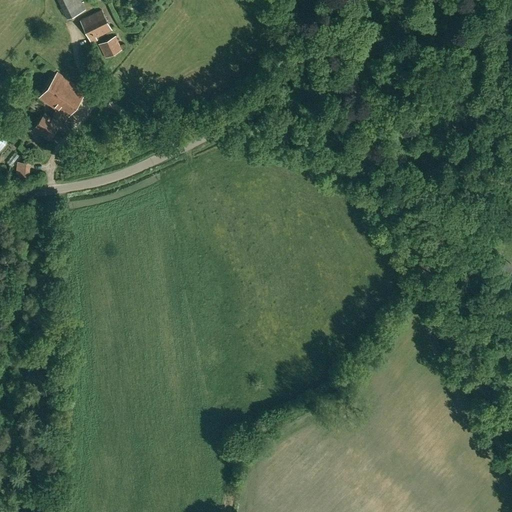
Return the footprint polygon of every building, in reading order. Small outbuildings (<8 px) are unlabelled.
[(80,0),(57,0),(67,18),(85,9),(80,0)] [(113,30),(106,16),(102,9),(80,20),(92,43),(98,40),(97,37),(113,30)] [(99,44),(105,58),(123,49),(116,36),(99,44)] [(39,97),(56,109),(69,117),(86,91),(58,71),(39,97)] [(66,122),(69,117),(56,109),(51,116),(45,111),(33,129),(49,141),(56,130),(64,135),(71,125),(66,122)] [(16,181),(29,181),(31,163),(17,161),(16,181)]
